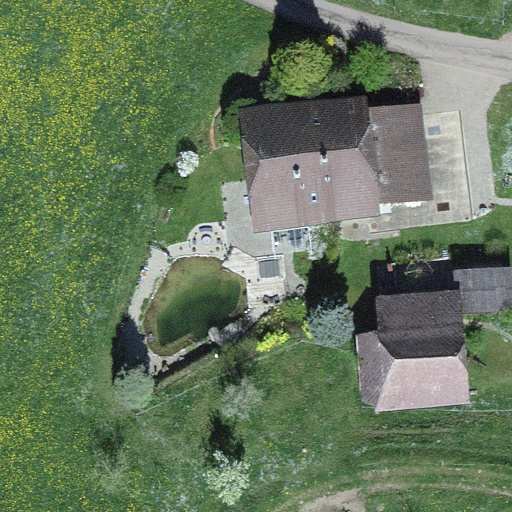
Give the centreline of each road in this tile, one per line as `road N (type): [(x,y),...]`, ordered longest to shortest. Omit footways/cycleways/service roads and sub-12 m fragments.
road 1 (residential): [(511,72),(376,41),(261,0)]
road 2 (track): [(511,491),(374,479),(268,511)]
